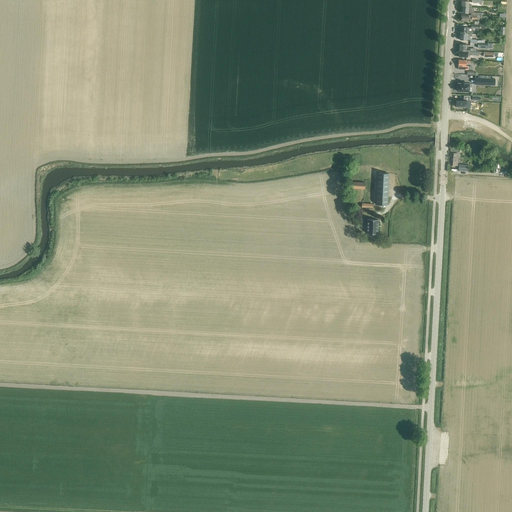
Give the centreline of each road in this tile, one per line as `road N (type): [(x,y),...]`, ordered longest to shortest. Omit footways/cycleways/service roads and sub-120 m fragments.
road 1 (unclassified): [(431,407),(0,385)]
road 2 (secondary): [(431,407),(451,0)]
